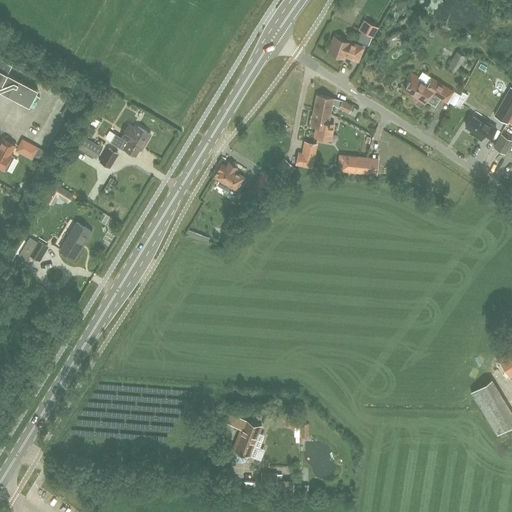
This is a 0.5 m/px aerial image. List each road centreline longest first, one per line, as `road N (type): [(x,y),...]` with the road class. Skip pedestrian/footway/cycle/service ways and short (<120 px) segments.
road 1 (primary): [(0,481),(272,37)]
road 2 (unclassified): [(511,184),(272,37)]
